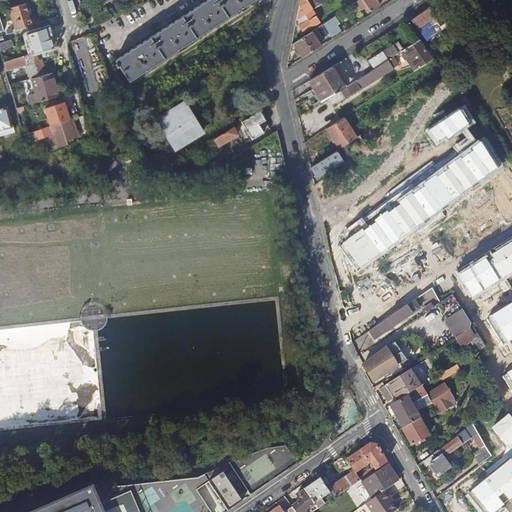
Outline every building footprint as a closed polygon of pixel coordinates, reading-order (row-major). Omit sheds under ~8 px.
[(207,0),(115,60),(117,63),(115,64),(117,68),(119,66),(129,82),(254,0),(207,0)] [(297,19),(304,15),(307,20),(311,27),(318,23),(314,16),(315,16),(312,10),(313,9),(306,0),(300,0),(296,20),(297,19)] [(359,0),(354,4),(358,11),(366,5),(367,8),(365,10),(367,14),(379,6),(375,0),(359,0)] [(27,3),(9,8),(15,29),(34,23),(27,3)] [(429,7),(411,20),(426,40),(429,38),(421,26),(435,16),(433,13),(440,9),(435,3),(429,7)] [(94,17),(97,24),(110,17),(107,10),(94,17)] [(304,15),(297,19),(300,25),(307,20),(304,15)] [(322,24),(331,37),(340,31),(336,25),(339,23),(334,16),(322,24)] [(307,20),(300,25),(298,26),(303,33),(311,27),(307,20)] [(41,51),(52,48),(47,27),(27,34),(33,54),(35,53),(41,51)] [(303,57),(320,46),(311,32),(293,43),(303,57)] [(467,34),(459,40),(470,56),(478,50),(467,34)] [(0,50),(12,46),(10,40),(0,42),(0,50)] [(419,40),(418,40),(408,47),(402,50),(409,60),(415,56),(422,66),(433,59),(419,40)] [(402,50),(408,47),(405,42),(400,45),(397,43),(393,45),(398,53),(402,50)] [(398,53),(393,45),(368,60),(374,68),(398,53)] [(54,54),(52,48),(41,51),(43,57),(54,54)] [(3,62),(27,55),(25,50),(2,57),(3,62)] [(42,75),(35,53),(33,54),(27,55),(3,62),(5,70),(25,63),(30,78),(42,75)] [(338,62),(308,81),(321,102),(340,90),(351,83),(338,62)] [(371,70),(361,77),(365,83),(375,77),(371,70)] [(51,89),(47,74),(31,79),(38,102),(58,96),(55,88),(51,89)] [(354,81),(351,83),(340,90),(345,98),(359,89),(354,81)] [(186,96),(164,109),(167,114),(159,120),(178,151),(211,130),(204,125),(186,96)] [(244,120),(259,111),(251,99),(250,100),(251,101),(237,109),(244,120)] [(7,100),(0,102),(0,126),(14,122),(7,100)] [(51,125),(69,119),(63,102),(60,103),(54,105),(53,102),(50,104),(51,106),(45,108),(51,125)] [(462,107),(429,131),(438,142),(446,137),(448,139),(472,123),(462,107)] [(260,112),(259,111),(244,120),(241,122),(251,140),(269,129),(266,122),(259,126),(258,124),(265,121),(264,119),(266,117),(262,112),(260,112)] [(343,118),(326,129),(339,149),(344,146),(353,140),(356,138),(343,118)] [(71,126),(69,119),(51,125),(53,134),(62,130),(66,141),(75,138),(73,130),(71,126)] [(24,135),(25,141),(35,137),(36,140),(51,135),(48,127),(24,135)] [(217,158),(222,165),(236,157),(231,150),(239,145),(236,141),(234,142),(232,139),(237,135),(232,127),(213,139),(217,147),(220,146),(225,154),(217,158)] [(356,138),(353,140),(364,154),(370,150),(360,136),(356,138)] [(483,141),(341,246),(357,271),(499,167),(483,141)] [(344,146),(339,149),(310,168),(316,177),(342,161),(340,157),(342,155),(344,158),(349,155),(344,146)] [(177,161),(168,166),(170,170),(179,165),(177,161)] [(322,213),(337,210),(329,180),(315,184),(322,213)] [(467,213),(463,216),(469,226),(477,223),(483,230),(511,211),(511,210),(505,200),(511,195),(511,188),(507,180),(463,209),(467,213)] [(343,196),(349,207),(356,204),(350,192),(343,196)] [(511,237),(454,274),(470,298),(511,272),(511,237)] [(440,299),(456,292),(452,284),(437,291),(440,299)] [(511,302),(487,320),(502,344),(511,338),(511,302)] [(414,314),(408,305),(370,331),(376,340),(414,314)] [(462,312),(449,320),(448,320),(451,325),(457,321),(460,325),(467,320),(462,312)] [(396,355),(400,363),(408,359),(403,351),(396,355)] [(364,366),(367,371),(390,357),(386,352),(364,366)] [(390,357),(367,371),(368,373),(367,373),(372,382),(396,367),(391,358),(390,357)] [(459,371),(456,366),(439,376),(442,381),(459,371)] [(511,368),(502,375),(511,390),(511,368)] [(419,389),(408,372),(378,391),(386,404),(395,399),(397,402),(419,389)] [(426,396),(435,410),(438,409),(441,413),(450,408),(449,406),(451,405),(449,402),(453,399),(444,385),(426,396)] [(389,407),(402,430),(419,420),(413,410),(415,409),(417,412),(421,409),(419,406),(423,404),(420,397),(409,403),(406,397),(389,407)] [(511,423),(508,419),(495,433),(509,448),(511,446),(511,423)] [(419,420),(402,430),(411,447),(429,437),(419,420)] [(492,457),(486,448),(472,425),(455,437),(456,439),(433,457),(435,460),(429,465),(437,476),(437,475),(439,477),(450,469),(443,459),(472,437),(480,450),(473,455),(480,465),(492,457)] [(375,472),(387,465),(377,447),(370,445),(360,452),(346,462),(352,471),(355,474),(368,465),(370,464),(375,472)] [(511,459),(468,494),(482,511),(492,511),(511,496),(511,459)] [(385,492),(398,483),(388,467),(362,483),(373,500),(385,492)] [(333,500),(360,482),(355,474),(352,471),(349,473),(350,475),(327,491),(329,494),(333,500)] [(221,473),(210,481),(228,509),(240,500),(221,473)] [(319,480),(304,491),(314,505),(317,510),(324,506),(321,500),(329,494),(327,491),(319,480)] [(97,482),(27,511),(140,511),(132,494),(104,506),(97,482)] [(291,508),(294,511),(304,511),(314,505),(304,491),(297,496),(301,502),(291,508)] [(395,511),(389,503),(391,501),(385,492),(373,500),(364,507),(367,511),(395,511)] [(395,511),(396,511),(398,511),(391,501),(389,503),(395,511)]
